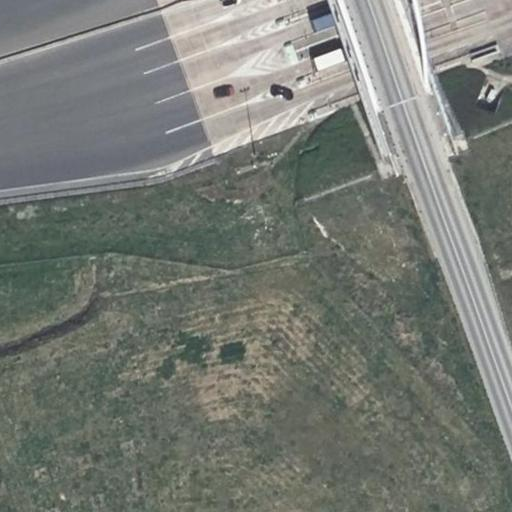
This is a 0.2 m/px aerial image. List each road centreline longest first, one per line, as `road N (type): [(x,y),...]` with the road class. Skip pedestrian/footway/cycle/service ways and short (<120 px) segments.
road 1 (tertiary): [(365,0),(511,409)]
road 2 (motorway): [(0,110),(361,14)]
